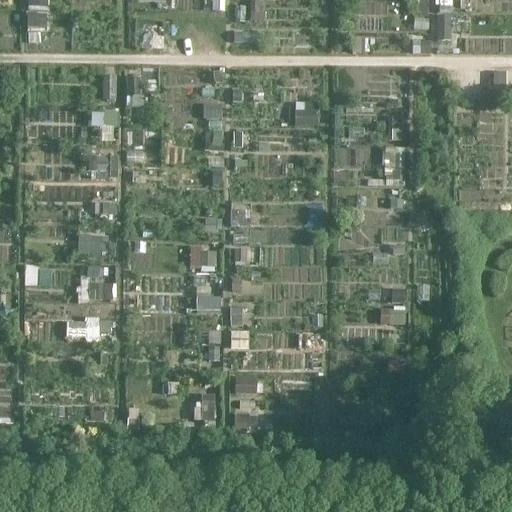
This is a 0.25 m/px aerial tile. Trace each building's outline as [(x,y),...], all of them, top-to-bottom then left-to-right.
[(29,0),(29,29),(49,29),(49,0),(29,0)] [(266,3),(251,2),(251,20),(265,20),(266,3)] [(449,18),(437,18),(436,43),(449,43),(449,18)] [(428,43),(413,43),(413,55),(428,56),(428,43)] [(511,76),(493,77),(493,96),(511,95),(511,76)] [(115,78),(100,78),(100,103),(115,103),(115,78)] [(128,78),(128,106),(142,107),(143,78),(128,78)] [(317,106),(296,105),(296,128),(317,128),(317,106)] [(116,128),(116,112),(93,112),(93,127),(116,128)] [(390,141),(403,141),(404,118),(391,118),(390,141)] [(385,185),(406,186),(407,150),(387,149),(385,185)] [(119,174),(119,157),(93,156),(92,173),(119,174)] [(90,236),(90,255),(103,255),(103,237),(90,236)] [(217,270),(217,252),(203,252),(203,246),(191,247),(191,270),(217,270)] [(79,304),(90,304),(91,298),(113,299),(114,282),(80,280),(79,304)] [(222,312),(221,297),(197,298),(197,313),(222,312)] [(232,308),(231,326),(242,326),(242,309),(232,308)] [(380,310),(381,326),(407,325),(406,309),(380,310)] [(113,337),(112,321),(68,323),(68,338),(113,337)] [(236,395),(258,395),(258,377),(236,377),(236,395)] [(199,395),(200,421),(217,421),(216,394),(199,395)] [(258,397),(235,398),(236,433),(259,433),(258,397)]
